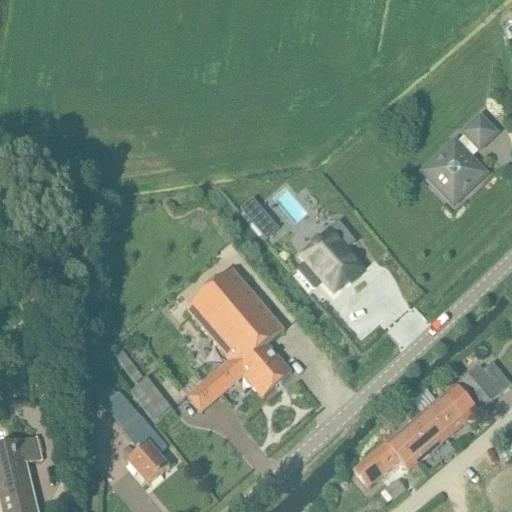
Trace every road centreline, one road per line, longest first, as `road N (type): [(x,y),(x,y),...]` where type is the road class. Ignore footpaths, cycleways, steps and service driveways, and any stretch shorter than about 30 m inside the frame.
road 1 (unclassified): [(237,511),(511,262)]
road 2 (residential): [(409,511),(511,433)]
